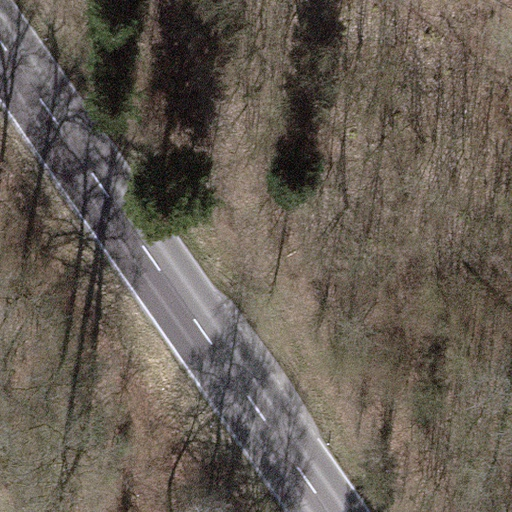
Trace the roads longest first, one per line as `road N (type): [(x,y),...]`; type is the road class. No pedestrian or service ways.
road 1 (primary): [(328,511),(0,40)]
road 2 (track): [(165,0),(307,482)]
